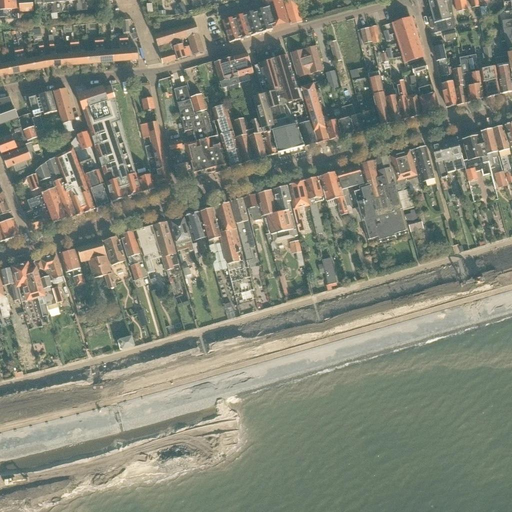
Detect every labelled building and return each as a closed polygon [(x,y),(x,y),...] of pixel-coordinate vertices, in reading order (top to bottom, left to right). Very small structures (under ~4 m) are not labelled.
[(10,1),(10,0),(0,0),(0,9),(0,10),(4,9),(15,8),(15,1),(10,1)] [(19,1),(20,10),(25,10),(25,7),(31,7),(30,0),(25,1),(25,0),(19,1)] [(51,14),(56,13),(54,0),(41,0),(42,4),(52,3),(52,7),(51,7),(51,14)] [(67,0),(54,0),(56,13),(61,13),(60,6),(59,6),(59,2),(68,1),(67,0)] [(67,0),(68,1),(77,0),(77,4),(76,4),(76,11),(81,11),(80,0),(67,0)] [(262,0),(264,7),(271,27),(287,22),(282,3),(283,2),(284,2),(283,0),(262,0)] [(290,25),(292,24),(302,21),(295,0),(292,0),(284,2),(283,2),(290,25)] [(454,29),(449,0),(426,0),(431,17),(428,18),(431,28),(434,27),(436,33),(454,29)] [(465,10),(466,10),(464,0),(453,0),(456,12),(459,11),(465,10)] [(469,0),(471,9),(478,8),(477,0),(469,0)] [(264,7),(253,11),(261,33),(271,29),(271,27),(264,7)] [(253,11),(243,14),(250,36),(261,33),(253,11)] [(243,14),(232,18),(240,39),(250,36),(243,14)] [(392,23),(395,33),(413,27),(409,17),(392,23)] [(232,18),(222,21),(229,43),(240,39),(232,18)] [(511,20),(502,22),(505,42),(511,40),(511,31),(511,30),(511,20)] [(372,21),(364,24),(371,52),(380,49),(372,21)] [(203,52),(198,34),(195,23),(154,35),(160,55),(162,64),(175,60),(171,44),(181,41),(181,39),(187,37),(193,55),(203,52)] [(364,24),(355,26),(362,54),(371,52),(364,24)] [(351,27),(342,29),(350,60),(354,59),(354,56),(358,55),(351,27)] [(416,37),(413,27),(395,33),(399,43),(416,37)] [(30,30),(28,30),(28,36),(30,35),(32,35),(33,42),(42,41),(40,34),(40,29),(30,30)] [(342,32),(335,34),(342,62),(350,60),(342,29),(342,32)] [(442,32),(444,40),(456,38),(454,30),(442,32)] [(326,33),(317,36),(325,64),(330,62),(330,65),(334,64),(326,33)] [(327,33),(326,33),(334,64),(342,62),(335,34),(327,36),(327,33)] [(419,47),(416,37),(399,43),(402,53),(419,47)] [(182,48),(181,44),(182,44),(181,41),(171,44),(175,60),(190,55),(188,46),(182,48)] [(446,66),(440,41),(433,43),(435,47),(432,48),(436,61),(438,61),(439,67),(444,65),(444,66),(446,66)] [(111,51),(112,62),(125,61),(123,42),(119,43),(119,47),(119,50),(111,51)] [(137,59),(136,48),(129,49),(128,42),(127,42),(123,42),(125,61),(137,59)] [(87,53),(88,64),(100,63),(99,44),(95,45),(94,45),(94,52),(87,53)] [(100,63),(112,62),(111,51),(104,51),(104,44),(103,44),(102,44),(99,44),(100,63)] [(70,54),(62,55),(63,66),(76,65),(74,46),(70,47),(70,51),(70,54)] [(74,46),(76,65),(88,64),(87,53),(79,53),(79,50),(78,50),(78,46),(74,46)] [(485,58),(491,57),(489,46),(485,47),(483,47),(485,58)] [(315,47),(303,50),(309,74),(311,80),(313,80),(311,73),(322,70),(315,47)] [(422,57),(419,47),(402,53),(405,63),(422,57)] [(50,56),(45,56),(47,67),(50,67),(51,67),(63,66),(62,55),(55,55),(55,52),(54,52),(53,48),(49,49),(50,56)] [(40,57),(32,59),(34,70),(47,67),(45,56),(43,49),(39,50),(38,50),(40,57)] [(303,50),(290,54),(297,77),(307,74),(309,81),(311,80),(309,74),(303,50)] [(19,54),(22,72),(34,70),(32,59),(25,60),(24,53),(23,53),(22,53),(19,54)] [(232,57),(213,63),(219,83),(252,73),(247,53),(232,58),(232,57)] [(8,63),(10,74),(22,72),(19,54),(15,55),(14,55),(15,62),(8,63)] [(460,65),(461,75),(462,81),(467,103),(483,98),(482,96),(478,72),(476,65),(475,55),(459,59),(460,65)] [(253,66),(257,78),(262,96),(252,98),(258,118),(257,118),(261,133),(262,132),(271,130),(278,154),(279,158),(304,151),(303,147),(306,146),(289,99),(300,95),(298,88),(300,88),(299,87),(297,82),(293,83),(286,56),(253,66)] [(501,94),(511,91),(511,90),(508,67),(507,57),(495,59),(496,67),(501,94)] [(0,76),(10,74),(8,63),(1,65),(0,60),(0,76)] [(412,73),(426,69),(425,63),(411,67),(412,73)] [(439,67),(437,67),(440,77),(448,75),(446,68),(446,66),(444,66),(444,65),(439,67)] [(456,70),(451,70),(454,83),(462,81),(461,75),(460,65),(455,66),(456,70)] [(494,67),(479,69),(482,83),(483,82),(486,97),(486,98),(487,97),(490,97),(499,94),(496,79),(494,67)] [(329,89),(337,87),(332,72),(325,74),(329,89)] [(383,92),(379,77),(369,79),(380,126),(390,123),(383,92)] [(401,80),(395,82),(398,97),(399,97),(405,96),(401,80)] [(452,89),(451,84),(451,81),(441,84),(446,108),(456,105),(452,89)] [(455,89),(452,89),(456,105),(467,103),(462,81),(454,83),(455,89)] [(300,88),(298,88),(300,95),(300,96),(317,143),(328,140),(321,117),(320,115),(326,114),(319,89),(312,91),(310,84),(299,87),(300,88)] [(411,95),(405,96),(410,118),(420,115),(414,85),(410,86),(409,86),(411,95)] [(421,115),(439,110),(431,85),(416,89),(421,115)] [(102,87),(88,91),(90,100),(95,98),(97,105),(83,110),(79,98),(78,98),(82,111),(88,129),(94,146),(101,168),(111,202),(125,197),(127,197),(140,192),(130,157),(120,121),(111,86),(103,88),(102,87)] [(200,113),(193,114),(186,86),(174,89),(177,103),(184,131),(192,129),(195,141),(198,154),(204,175),(216,172),(201,116),(200,113)] [(54,98),(66,95),(64,88),(52,91),(54,98)] [(387,96),(386,91),(383,92),(390,123),(400,120),(395,98),(394,93),(389,94),(389,96),(387,96)] [(35,96),(28,98),(33,118),(39,116),(41,116),(40,113),(43,112),(43,115),(56,111),(50,92),(38,95),(39,98),(36,99),(35,96)] [(194,113),(205,110),(200,94),(190,97),(194,113)] [(56,105),(68,101),(66,95),(54,98),(56,105)] [(307,146),(317,143),(300,95),(289,99),(306,146),(307,146)] [(361,95),(355,97),(356,100),(360,114),(365,130),(377,127),(372,111),(374,110),(371,99),(367,100),(371,111),(366,112),(361,95)] [(405,96),(399,97),(398,97),(395,98),(400,120),(410,118),(405,96)] [(151,98),(141,100),(143,112),(153,110),(154,109),(151,97),(151,98)] [(0,124),(18,118),(15,110),(13,110),(9,98),(0,100),(0,124)] [(56,105),(58,111),(60,117),(64,132),(72,130),(69,121),(73,120),(68,101),(56,105)] [(217,136),(223,154),(224,153),(229,168),(241,164),(228,122),(223,104),(211,108),(219,135),(217,136)] [(365,130),(360,114),(354,116),(351,105),(346,106),(353,133),(365,130)] [(342,137),(353,133),(346,106),(340,107),(343,119),(337,121),(342,137)] [(203,112),(200,113),(201,116),(216,172),(227,169),(223,154),(217,136),(211,137),(211,134),(211,132),(209,124),(205,112),(203,112)] [(342,137),(337,121),(336,119),(327,122),(325,116),(321,117),(328,140),(342,137)] [(253,160),(246,132),(244,124),(242,118),(233,120),(238,136),(235,137),(243,164),(253,160)] [(249,123),(244,124),(246,132),(253,160),(259,159),(261,158),(265,157),(265,156),(259,133),(261,133),(257,118),(249,121),(249,123)] [(156,121),(139,125),(142,139),(148,137),(150,146),(144,147),(146,153),(151,151),(162,149),(156,121)] [(36,137),(32,126),(23,130),(27,141),(36,137)] [(502,126),(492,128),(497,149),(499,156),(504,155),(503,147),(507,146),(502,126)] [(490,169),(494,168),(492,158),(498,157),(490,129),(480,131),(490,169)] [(42,130),(35,132),(39,146),(46,144),(42,130)] [(271,130),(262,132),(264,140),(263,140),(267,155),(267,157),(274,155),(278,154),(271,130)] [(491,175),(490,169),(480,131),(475,133),(476,136),(462,140),(467,160),(462,161),(464,168),(468,181),(477,179),(475,172),(481,171),(482,176),(490,174),(491,175)] [(86,132),(77,135),(82,150),(91,147),(86,132)] [(0,152),(1,154),(16,148),(11,134),(0,138),(0,152)] [(456,138),(447,140),(455,171),(464,168),(462,161),(461,155),(456,138)] [(180,140),(168,142),(170,152),(182,149),(180,140)] [(439,142),(447,173),(455,171),(447,140),(439,142)] [(195,141),(184,144),(186,153),(189,163),(190,163),(194,178),(201,176),(203,175),(204,175),(198,154),(195,141)] [(439,142),(430,145),(440,179),(448,177),(447,173),(439,142)] [(27,167),(25,161),(31,159),(30,158),(35,156),(30,143),(16,148),(1,154),(2,156),(6,168),(13,166),(15,171),(27,167)] [(418,166),(429,162),(424,146),(413,149),(413,150),(409,151),(413,167),(418,166)] [(151,151),(146,153),(147,159),(153,157),(155,169),(166,167),(162,149),(151,151)] [(64,153),(54,158),(61,178),(64,185),(62,186),(65,193),(67,192),(68,194),(76,216),(85,212),(71,178),(78,175),(70,150),(65,153),(64,153)] [(389,156),(386,157),(393,182),(396,190),(408,186),(406,180),(416,177),(413,167),(409,151),(389,156)] [(504,155),(499,156),(504,172),(509,171),(505,154),(504,155)] [(386,157),(374,161),(381,186),(393,182),(386,157)] [(54,158),(45,163),(50,177),(50,178),(51,182),(52,182),(61,178),(54,158)] [(94,171),(89,159),(78,163),(95,209),(103,206),(110,203),(97,170),(94,171)] [(359,190),(353,192),(357,205),(367,240),(376,237),(377,241),(396,235),(395,234),(406,230),(407,230),(402,211),(397,193),(396,190),(393,182),(381,186),(374,161),(359,165),(365,185),(358,186),(359,190)] [(429,162),(418,166),(422,182),(424,181),(426,186),(435,184),(433,179),(429,162)] [(38,181),(38,182),(43,180),(50,178),(45,163),(35,171),(35,173),(36,174),(38,181)] [(189,163),(172,167),(172,168),(174,167),(177,182),(194,178),(190,163),(189,163)] [(346,169),(352,187),(363,184),(358,165),(346,169)] [(166,167),(155,169),(157,175),(152,176),(155,188),(170,184),(166,167)] [(336,171),(335,172),(345,207),(349,206),(350,208),(352,208),(346,189),(352,187),(346,169),(344,169),(336,171)] [(340,216),(347,214),(345,207),(335,172),(319,176),(328,208),(337,205),(340,216)] [(502,172),(494,174),(498,188),(506,186),(502,172)] [(38,181),(36,174),(26,177),(31,191),(40,188),(38,181)] [(78,175),(71,178),(85,212),(94,209),(81,174),(78,175)] [(142,192),(155,188),(151,174),(138,178),(142,192)] [(315,202),(314,199),(322,196),(317,177),(303,181),(309,205),(310,209),(316,234),(323,233),(316,202),(315,202)] [(416,177),(406,180),(408,186),(411,185),(418,183),(416,177)] [(66,219),(76,216),(68,194),(67,194),(66,192),(64,193),(61,186),(62,186),(64,185),(61,178),(52,182),(54,188),(54,187),(65,217),(66,218),(66,219)] [(43,180),(38,182),(40,188),(42,192),(40,193),(41,195),(44,203),(45,203),(53,223),(66,218),(65,217),(54,187),(54,188),(47,190),(43,180)] [(297,208),(306,206),(309,205),(303,181),(289,185),(294,209),(293,209),(295,217),(298,216),(297,208)] [(276,213),(266,215),(271,235),(273,234),(275,242),(294,237),(294,236),(297,235),(289,201),(290,201),(286,186),(272,189),(278,212),(276,213)] [(266,215),(276,213),(271,190),(256,194),(258,201),(262,216),(266,215)] [(0,215),(10,212),(2,192),(0,192),(0,215)] [(30,210),(23,212),(29,232),(38,229),(41,228),(49,225),(53,223),(45,203),(44,203),(41,195),(27,200),(30,210)] [(254,195),(244,198),(248,215),(251,214),(252,221),(260,219),(259,217),(262,216),(258,201),(256,202),(254,195)] [(246,260),(252,258),(249,248),(254,246),(247,221),(241,199),(230,202),(239,234),(243,249),(246,260)] [(243,249),(239,234),(237,235),(228,202),(214,207),(215,210),(212,211),(220,241),(227,267),(236,299),(239,298),(238,294),(250,291),(251,295),(254,294),(246,260),(243,249)] [(220,241),(212,211),(211,208),(199,211),(209,244),(220,241)] [(409,213),(404,215),(407,223),(417,220),(414,209),(409,211),(409,213)] [(10,212),(0,215),(0,233),(3,241),(19,235),(10,212)] [(193,241),(206,237),(198,212),(185,216),(193,241)] [(184,217),(168,221),(175,246),(186,243),(188,252),(193,250),(192,244),(184,217)] [(299,219),(295,220),(298,232),(304,231),(301,220),(300,220),(299,219)] [(417,220),(407,223),(409,232),(423,229),(420,220),(417,220)] [(166,222),(151,226),(161,257),(165,271),(173,268),(172,266),(178,264),(175,254),(171,239),(166,222)] [(151,226),(133,231),(141,254),(140,254),(143,262),(146,274),(147,274),(154,272),(151,261),(161,257),(151,226)] [(133,231),(120,235),(128,261),(130,261),(132,265),(143,262),(140,254),(141,254),(133,231)] [(111,266),(125,261),(117,236),(103,241),(111,266)] [(227,267),(220,241),(209,244),(206,245),(213,271),(227,267)] [(292,254),(300,252),(298,241),(290,243),(292,254)] [(116,287),(106,256),(101,242),(76,249),(80,262),(88,260),(93,278),(104,275),(109,289),(116,287)] [(84,283),(80,269),(74,250),(60,253),(65,273),(72,271),(76,286),(84,283)] [(40,260),(33,262),(44,296),(47,306),(57,303),(62,302),(58,287),(52,289),(50,281),(53,279),(53,280),(62,277),(55,255),(40,260)] [(330,257),(322,259),(324,268),(325,271),(328,284),(337,282),(330,257)] [(49,316),(47,306),(44,296),(33,262),(12,268),(21,302),(37,298),(43,318),(49,316)] [(132,265),(130,266),(135,280),(147,276),(146,274),(143,262),(132,265)] [(184,268),(182,269),(184,276),(190,274),(188,267),(184,268)] [(17,287),(14,283),(11,268),(0,270),(0,274),(3,286),(9,284),(13,301),(20,300),(17,287)] [(280,278),(287,301),(289,301),(282,277),(280,278)] [(0,310),(2,318),(9,316),(8,311),(9,311),(6,296),(4,296),(0,278),(0,310)] [(230,303),(223,305),(224,309),(228,319),(235,317),(232,306),(231,307),(230,303)] [(141,309),(136,311),(141,327),(146,325),(141,309)] [(120,349),(134,346),(132,337),(118,341),(120,349)] [(37,351),(45,350),(44,343),(36,344),(37,351)]
